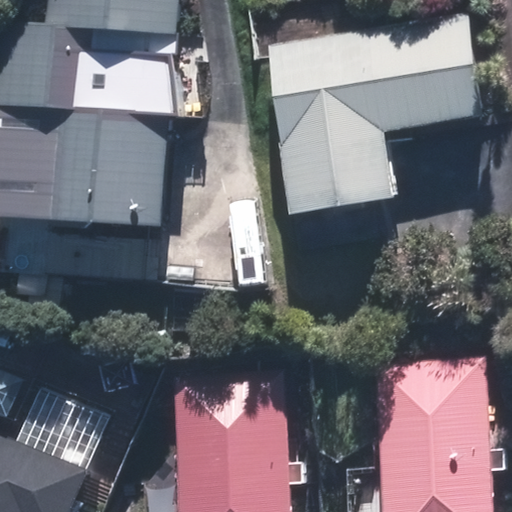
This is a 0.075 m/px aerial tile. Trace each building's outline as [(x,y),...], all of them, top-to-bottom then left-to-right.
[(58,0),(58,20),(1,17),(0,35),(0,107),(29,109),(23,221),(175,229),(187,0),(58,0)] [(482,11),(273,41),(297,206),(410,190),(401,129),(478,118),(479,129),(499,126),(482,11)] [(0,319),(0,511),(80,511),(98,467),(118,475),(156,383),(0,319)] [(505,511),(504,471),(511,470),(511,443),(496,444),(493,349),(384,352),(387,474),(356,475),(356,511),(505,511)] [(318,444),(300,444),(301,370),(183,368),(181,464),(155,464),(154,511),(298,511),(299,480),(318,480),(318,444)]
